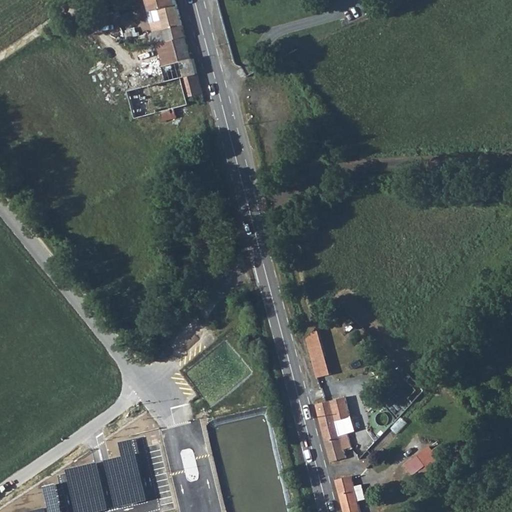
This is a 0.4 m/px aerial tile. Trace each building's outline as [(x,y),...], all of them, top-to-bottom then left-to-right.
[(166,70),(195,62),(178,0),(150,0),(157,26),(154,26),(156,34),(153,35),(156,48),(160,47),(166,70)] [(170,84),(199,77),(195,62),(166,70),(170,84)] [(199,99),(201,105),(208,103),(201,76),(199,77),(170,84),(150,90),(162,116),(177,111),(191,107),(190,102),(199,99)] [(140,122),(162,116),(150,90),(132,94),(140,122)] [(162,116),(165,124),(179,120),(177,111),(162,116)] [(323,331),(308,335),(318,378),(334,374),(323,331)] [(344,450),(352,447),(359,445),(356,431),(348,434),(343,420),(355,416),(349,396),(322,404),(314,406),(321,429),(325,443),(332,463),(347,459),(344,450)] [(418,480),(440,465),(428,448),(407,464),(418,480)] [(360,511),(351,477),(337,481),(345,511),(360,511)]
